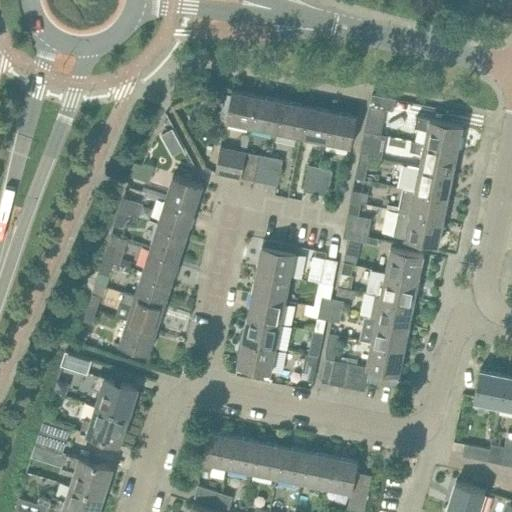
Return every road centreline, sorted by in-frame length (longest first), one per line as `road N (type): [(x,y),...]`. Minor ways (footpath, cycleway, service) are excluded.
road 1 (residential): [(207,390),(208,330),(230,210),(259,204),(340,219)]
road 2 (tertiary): [(46,34),(6,200),(0,275)]
road 3 (tertiary): [(0,275),(88,48)]
road 4 (residential): [(207,390),(399,429),(421,426)]
road 5 (unclassified): [(136,6),(333,26)]
road 6 (residential): [(511,67),(333,26)]
road 7 (residential): [(489,304),(486,278),(511,152)]
road 8 (residential): [(136,511),(169,408),(180,395),(207,390)]
road 9 (residential): [(421,426),(459,327),(489,304)]
